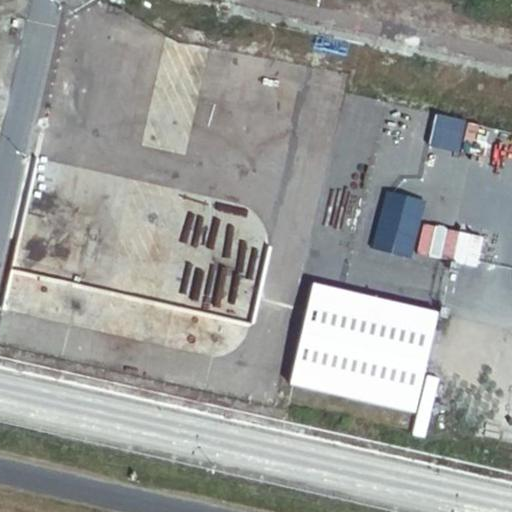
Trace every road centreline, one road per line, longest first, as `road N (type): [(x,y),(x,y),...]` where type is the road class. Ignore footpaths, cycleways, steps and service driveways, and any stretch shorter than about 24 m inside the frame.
road 1 (unknown): [(511,316),(345,271),(337,241),(367,129)]
road 2 (unclassified): [(0,469),(187,511)]
